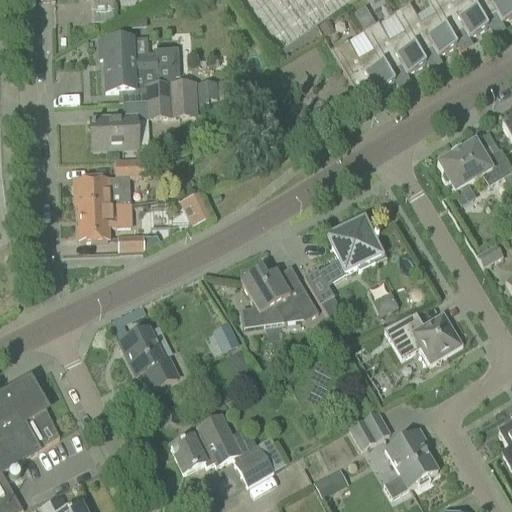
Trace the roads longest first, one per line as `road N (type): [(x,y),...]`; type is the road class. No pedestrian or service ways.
road 1 (residential): [(51,326),(243,233),(384,147)]
road 2 (residential): [(51,326),(31,228),(23,0)]
road 3 (residential): [(384,147),(511,359)]
road 4 (residential): [(143,511),(51,326)]
road 5 (residential): [(494,511),(450,424),(460,405),(511,364)]
road 6 (residential): [(384,147),(511,71)]
